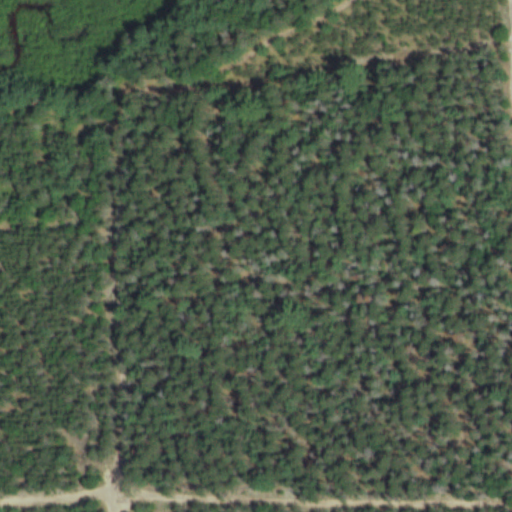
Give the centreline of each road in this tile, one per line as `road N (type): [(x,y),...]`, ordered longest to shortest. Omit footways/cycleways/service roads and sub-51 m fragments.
road 1 (track): [(348,0),(195,81),(113,90),(102,362),(108,511)]
road 2 (track): [(109,487),(511,511)]
